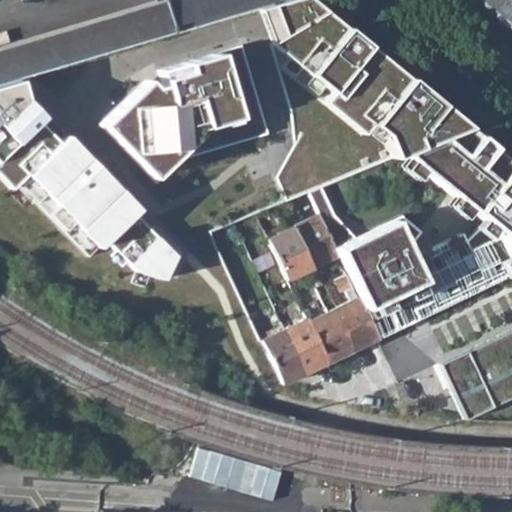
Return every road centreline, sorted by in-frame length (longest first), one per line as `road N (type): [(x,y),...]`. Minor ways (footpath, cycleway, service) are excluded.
road 1 (residential): [(303,407),(511,303)]
road 2 (secondary): [(396,0),(511,96)]
